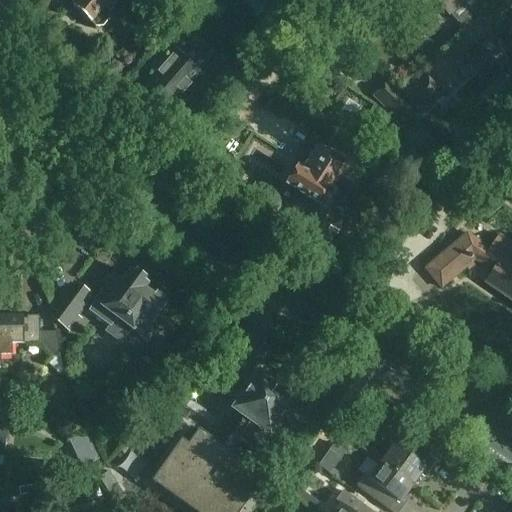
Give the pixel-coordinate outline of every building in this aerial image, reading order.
[(49,0),(69,15),(73,10),(88,23),(89,21),(95,27),(104,26),(110,19),(109,13),(118,0),(49,0)] [(449,14),(456,22),(465,32),(497,3),(494,0),(434,0),(448,15),(449,14)] [(511,59),(511,23),(495,41),(490,35),(464,62),(485,83),(510,58),(511,59)] [(186,58),(195,48),(173,29),(164,39),(186,58)] [(438,84),(464,65),(453,50),(446,56),(440,48),(422,61),(438,84)] [(154,71),(156,73),(146,85),(172,108),(190,87),(192,88),(203,76),(175,52),(166,63),(163,61),(160,60),(156,62),(154,64),(153,68),(154,71)] [(421,116),(443,96),(422,73),(401,93),(421,116)] [(371,97),(387,113),(389,111),(410,132),(422,120),(385,84),(371,97)] [(298,170),(287,187),(290,188),(284,197),(299,207),(305,198),(323,209),(333,195),(342,201),(351,186),(337,177),(344,167),(343,166),(347,160),(339,155),(335,161),(318,150),(312,159),(317,162),(308,177),(298,170)] [(493,270),(485,282),(511,300),(511,243),(500,235),(490,250),(466,233),(424,267),(440,287),(476,258),(493,270)] [(146,286),(129,273),(122,283),(114,277),(88,311),(101,321),(107,312),(114,317),(104,332),(120,344),(131,330),(147,341),(157,327),(151,322),(163,306),(143,290),(146,286)] [(58,318),(53,324),(70,336),(79,323),(76,321),(89,303),(70,289),(52,313),(58,318)] [(0,356),(11,356),(11,344),(39,344),(38,316),(0,316),(0,356)] [(73,352),(90,358),(94,346),(97,348),(102,333),(82,327),(73,352)] [(59,377),(64,371),(60,351),(53,358),(46,365),(59,377)] [(292,400),(258,374),(230,411),(241,419),(220,449),(195,432),(185,446),(178,442),(148,483),(188,511),(238,511),(262,479),(227,455),(237,441),(261,459),(275,438),(279,441),(291,425),(280,417),(292,400)] [(183,401),(176,422),(194,428),(201,407),(183,401)] [(0,455),(3,427),(9,406),(0,403),(0,455)] [(393,447),(381,462),(413,486),(424,470),(428,473),(437,462),(396,432),(388,443),(393,447)] [(340,459),(328,451),(317,465),(329,474),(340,459)] [(413,486),(381,462),(369,479),(364,475),(356,487),(389,511),(399,511),(405,505),(401,502),(413,486)] [(105,495),(115,488),(105,475),(96,482),(105,495)] [(36,485),(18,488),(19,495),(37,493),(36,485)] [(339,506),(333,511),(367,511),(341,492),(334,502),(339,506)]
